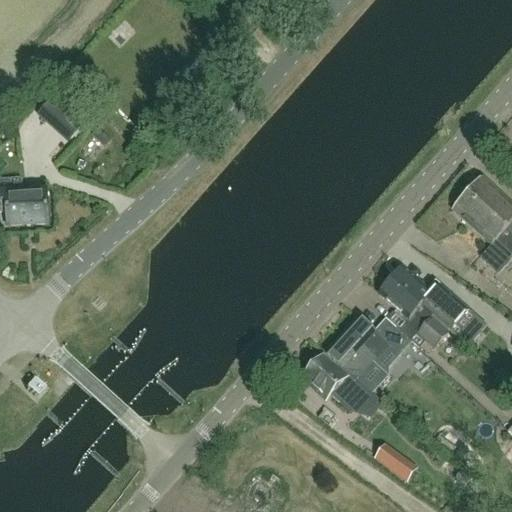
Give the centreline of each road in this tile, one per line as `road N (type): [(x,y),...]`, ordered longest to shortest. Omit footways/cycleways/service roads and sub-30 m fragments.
road 1 (tertiary): [(178,464),(511,88)]
road 2 (unclassified): [(18,325),(216,147),(347,0)]
road 3 (unclassified): [(178,464),(18,325)]
